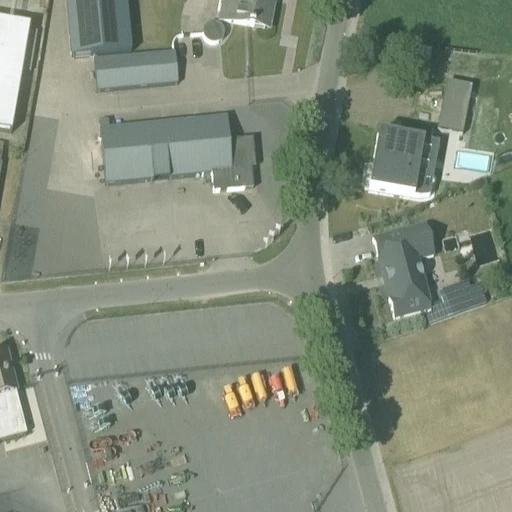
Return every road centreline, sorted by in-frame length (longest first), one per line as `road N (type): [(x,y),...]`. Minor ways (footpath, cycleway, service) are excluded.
road 1 (residential): [(0,304),(311,272)]
road 2 (tertiary): [(311,272),(309,198),(343,0)]
road 3 (tertiary): [(377,511),(311,272)]
